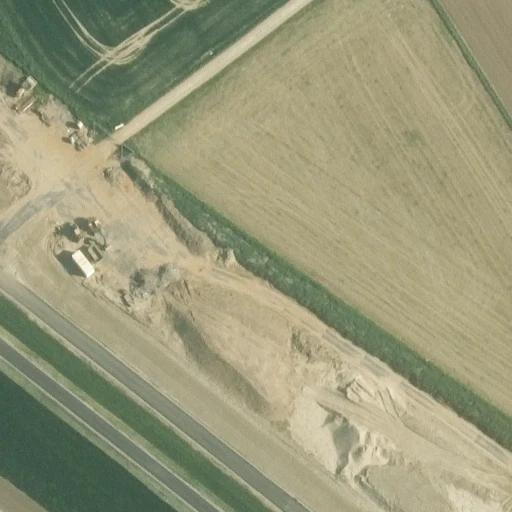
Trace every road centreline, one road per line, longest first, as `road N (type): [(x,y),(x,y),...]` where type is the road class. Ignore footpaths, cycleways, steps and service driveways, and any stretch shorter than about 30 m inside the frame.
road 1 (unclassified): [(0,274),(294,511)]
road 2 (unclassified): [(299,0),(0,226)]
